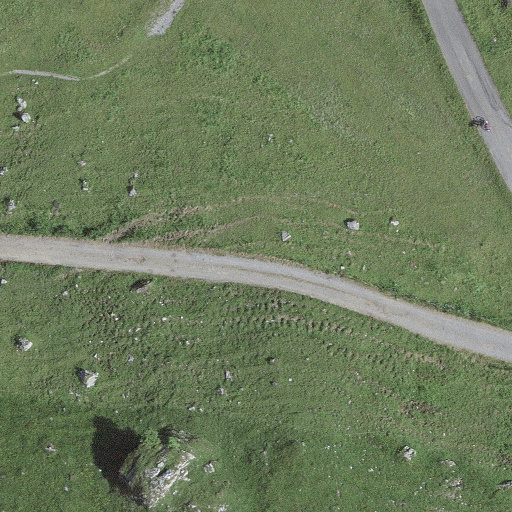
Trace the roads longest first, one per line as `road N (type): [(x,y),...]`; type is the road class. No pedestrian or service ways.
road 1 (track): [(0,253),(313,281),(446,330),(511,344)]
road 2 (track): [(511,145),(474,86),(436,0)]
